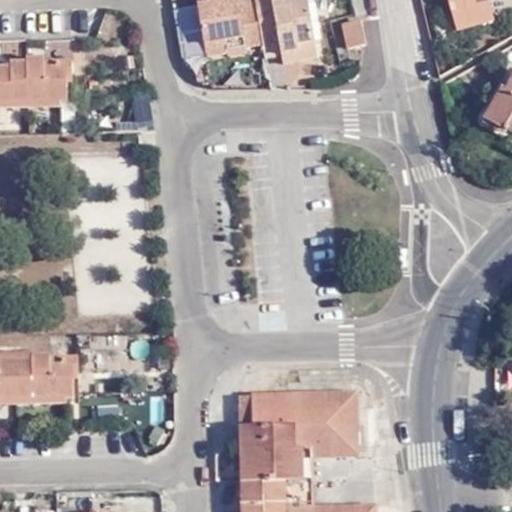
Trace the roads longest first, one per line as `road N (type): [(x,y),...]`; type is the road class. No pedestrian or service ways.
road 1 (residential): [(441,348),(197,350)]
road 2 (residential): [(413,113),(179,124)]
road 3 (residential): [(197,350),(179,124)]
road 4 (residential): [(0,473),(199,470)]
road 5 (unclassified): [(413,113),(457,257),(474,276)]
road 6 (tertiary): [(441,348),(435,424),(443,511)]
road 7 (residential): [(179,124),(143,0)]
road 8 (residential): [(199,470),(197,350)]
